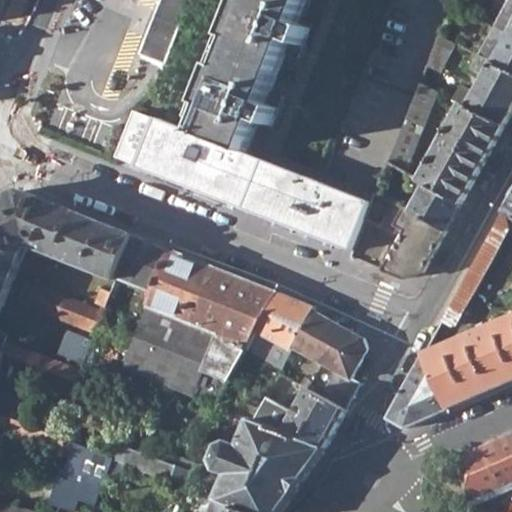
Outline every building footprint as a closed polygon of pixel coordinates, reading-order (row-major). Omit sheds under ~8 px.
[(246,0),(201,117),(207,120),(202,132),(142,109),(131,141),(132,160),(144,164),(143,167),(354,253),(368,219),(374,203),(249,154),(261,123),(274,127),(286,97),(273,92),(288,54),(301,58),(312,30),(300,25),(309,0),(246,0)] [(156,58),(168,63),(192,0),(162,0),(142,53),(156,58)] [(497,26),(511,34),(511,0),(509,0),(511,1),(497,26)] [(440,30),(456,39),(465,20),(448,10),(440,30)] [(511,34),(497,26),(481,53),(482,55),(487,57),(511,71),(511,34)] [(428,62),(446,71),(459,42),(456,39),(440,30),(428,62)] [(467,105),(506,127),(511,115),(511,71),(487,57),(482,55),(475,68),(488,75),(477,93),(465,85),(457,100),(467,105)] [(398,166),(408,172),(440,90),(421,79),(390,161),(398,166)] [(423,181),(462,204),(506,127),(467,105),(423,181)] [(380,187),(385,197),(398,166),(390,161),(380,187)] [(421,196),(411,212),(447,232),(462,204),(423,181),(414,176),(407,188),(421,196)] [(374,203),(368,219),(396,234),(400,227),(410,232),(388,271),(406,279),(427,272),(447,232),(411,212),(385,197),(380,187),(374,203)] [(0,268),(16,275),(28,247),(35,244),(63,256),(81,212),(25,189),(0,200),(0,268)] [(63,256),(120,279),(121,277),(138,235),(81,212),(63,256)] [(511,231),(511,232),(511,217),(504,213),(443,322),(453,328),(458,325),(511,231)] [(121,277),(158,293),(175,250),(138,235),(121,277)] [(127,370),(218,407),(248,353),(258,333),(280,293),(175,250),(158,293),(137,343),(127,370)] [(0,314),(16,275),(0,268),(0,314)] [(53,303),(57,304),(60,294),(27,280),(24,290),(43,298),(53,303)] [(97,304),(108,308),(115,292),(103,287),(97,304)] [(19,302),(38,310),(43,298),(24,290),(19,302)] [(318,309),(280,293),(258,333),(248,353),(283,370),(295,349),(316,311),(318,309)] [(93,319),(102,323),(104,319),(106,312),(60,294),(57,304),(72,310),(83,315),(93,319)] [(38,310),(49,314),(53,303),(43,298),(38,310)] [(49,314),(68,322),(72,310),(57,304),(53,303),(49,314)] [(68,322),(78,325),(83,315),(72,310),(68,322)] [(323,397),(349,411),(364,384),(354,378),(369,349),(368,338),(316,311),(295,349),(337,370),(323,397)] [(78,325),(89,330),(93,319),(83,315),(78,325)] [(511,315),(427,352),(450,408),(511,381),(511,315)] [(94,332),(98,333),(100,329),(102,323),(93,319),(89,330),(94,332)] [(112,324),(104,319),(102,323),(100,329),(109,332),(112,324)] [(0,351),(2,352),(7,340),(9,335),(0,330),(0,351)] [(66,341),(91,352),(95,341),(70,330),(66,341)] [(7,354),(16,358),(21,345),(7,340),(2,352),(7,354)] [(60,353),(86,365),(91,352),(66,341),(60,353)] [(16,358),(31,364),(36,352),(21,345),(16,358)] [(31,364),(40,368),(45,355),(36,352),(31,364)] [(390,420),(406,428),(450,408),(427,352),(425,352),(390,415),(390,420)] [(40,368),(47,370),(52,358),(45,355),(40,368)] [(51,372),(54,373),(58,361),(52,358),(47,370),(51,372)] [(54,373),(61,376),(67,365),(58,361),(54,373)] [(68,379),(78,383),(85,367),(79,364),(77,368),(74,367),(68,379)] [(61,376),(68,379),(74,367),(67,365),(61,376)] [(54,373),(51,372),(45,388),(103,411),(109,395),(78,383),(68,379),(61,376),(54,373)] [(291,394),(303,400),(309,390),(280,375),(273,389),(289,399),(291,394)] [(323,397),(309,390),(303,400),(296,411),(268,397),(255,421),(325,449),(349,411),(323,397)] [(232,474),(220,501),(247,511),(280,511),(325,449),(255,421),(222,408),(218,415),(249,428),(240,448),(228,442),(222,446),(214,461),(220,469),(232,474)] [(31,427),(68,442),(74,426),(37,411),(31,427)] [(0,415),(0,430),(71,458),(66,471),(104,487),(115,460),(68,442),(31,427),(0,415)] [(472,453),(475,499),(511,483),(511,446),(508,438),(472,453)] [(118,461),(167,481),(173,464),(125,444),(118,461)] [(195,472),(173,464),(167,481),(188,489),(195,472)] [(511,483),(475,499),(476,504),(489,506),(511,494),(511,483)] [(247,511),(220,501),(214,499),(209,511),(247,511)] [(0,511),(34,511),(0,502),(0,511)]
